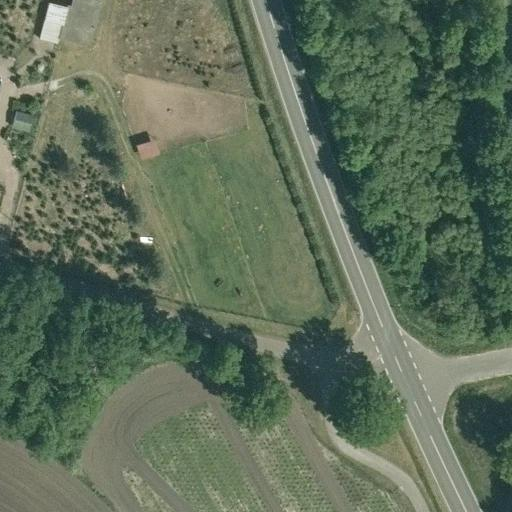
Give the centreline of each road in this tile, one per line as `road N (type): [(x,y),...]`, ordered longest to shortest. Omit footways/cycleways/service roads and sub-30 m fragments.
road 1 (track): [(412,366),(0,261)]
road 2 (secondary): [(278,0),(341,200),(412,366)]
road 3 (secondary): [(412,366),(473,511)]
